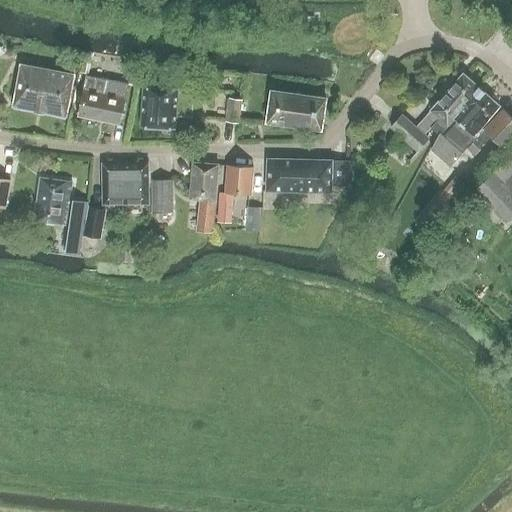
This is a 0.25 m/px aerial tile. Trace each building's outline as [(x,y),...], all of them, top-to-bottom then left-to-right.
[(0,83),(4,85),(9,60),(0,58),(0,83)] [(89,59),(79,58),(76,71),(86,73),(89,59)] [(140,61),(125,58),(124,67),(139,69),(140,61)] [(66,117),(74,75),(21,65),(13,107),(35,111),(35,112),(44,114),(44,113),(66,117)] [(426,134),(434,126),(439,119),(448,126),(480,89),(463,74),(425,118),(416,127),(403,115),(390,129),(417,152),(430,138),(426,134)] [(86,76),(78,116),(120,124),(128,84),(86,76)] [(194,90),(190,90),(178,90),(178,89),(144,87),(141,128),(175,130),(176,118),(192,119),(194,90)] [(439,119),(434,126),(441,132),(463,153),(473,142),(478,147),(490,135),(504,148),(511,138),(511,117),(503,110),(500,107),(480,89),(448,126),(439,119)] [(321,131),(326,99),(271,91),(267,123),(321,131)] [(230,99),(226,122),(238,124),(242,100),(230,99)] [(432,152),(455,171),(466,157),(443,139),(432,152)] [(332,161),(268,160),(267,191),(332,193),(332,186),(346,187),(346,166),(344,161),(332,161)] [(149,204),(148,163),(103,164),(103,205),(149,204)] [(219,165),(193,163),(190,199),(201,200),(199,230),(213,231),(219,165)] [(254,167),(228,166),(226,193),(221,193),(219,222),(231,223),(233,204),(234,194),(248,195),(248,206),(246,230),(259,231),(261,207),(263,207),(264,191),(252,191),(254,167)] [(477,190),(508,222),(511,217),(511,175),(504,183),(495,173),(477,190)] [(0,207),(7,208),(12,180),(0,177),(0,207)] [(456,177),(448,186),(460,196),(468,187),(456,177)] [(70,202),(72,183),(41,178),(35,221),(66,225),(63,251),(79,254),(86,201),(73,200),(73,202),(70,202)] [(174,212),(173,180),(152,180),(152,213),(174,212)] [(100,239),(105,211),(90,208),(85,236),(100,239)] [(456,229),(467,217),(456,208),(445,220),(456,229)]
